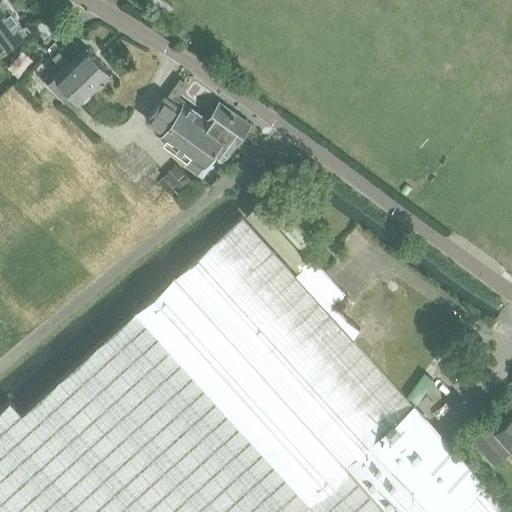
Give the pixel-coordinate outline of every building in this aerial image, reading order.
[(0,0),(0,48),(24,30),(1,0),(0,0)] [(81,99),(114,70),(90,44),(49,82),(64,98),(72,90),(81,99)] [(163,95),(146,119),(163,131),(159,136),(191,159),(187,165),(198,173),(212,154),(222,161),(248,125),(218,104),(207,120),(183,103),(180,107),(174,103),(178,97),(175,95),(184,81),(177,75),(163,95)] [(175,163),(169,170),(162,177),(186,199),(199,184),(175,163)] [(353,338),(359,328),(345,318),(332,304),(344,293),(312,258),(294,275),(240,216),(22,413),(9,400),(0,407),(0,511),(509,511),(484,484),(452,511),(438,511),(372,438),(412,404),(353,338)] [(433,401),(426,394),(416,404),(423,411),(433,401)] [(413,403),(412,404),(372,438),(438,511),(452,511),(484,484),(485,483),(413,403)] [(511,417),(498,430),(488,419),(468,438),(492,465),(506,453),(511,447),(511,417)]
